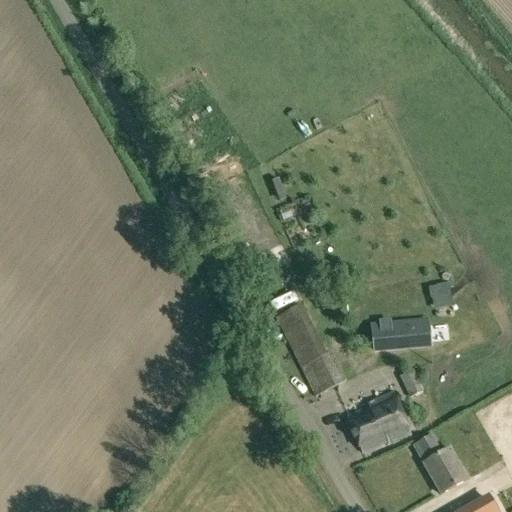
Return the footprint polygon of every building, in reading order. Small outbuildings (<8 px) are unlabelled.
[(316,397),(346,382),(331,353),(326,355),(301,306),(277,318),(316,397)] [(427,322),(391,325),(393,348),(429,345),(427,322)] [(425,393),(414,371),(400,378),(410,399),(425,393)] [(389,445),(411,436),(395,395),(368,405),(370,409),(348,417),(363,453),(389,443),(389,445)] [(442,496),(468,481),(450,450),(441,455),(431,438),(417,446),(427,463),(424,465),(442,496)] [(500,511),(493,499),(470,511),(500,511)]
